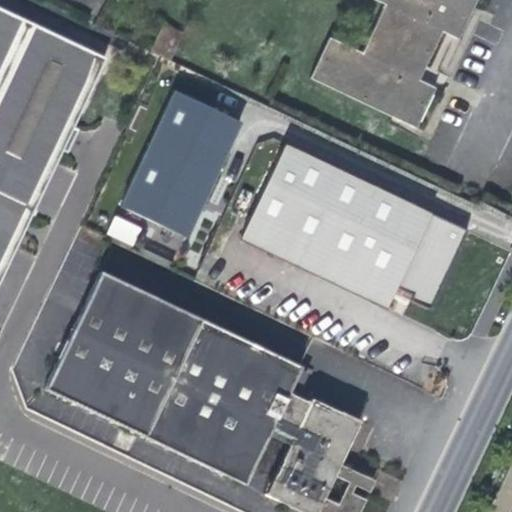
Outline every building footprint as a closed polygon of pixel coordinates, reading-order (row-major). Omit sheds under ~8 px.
[(427,57),(441,29),(455,37),(473,0),(378,0),(385,3),(362,51),(330,36),(310,76),(414,126),(433,85),(417,78),(427,57)] [(0,5),(0,266),(104,56),(0,5)] [(235,117),(172,88),(120,204),(184,232),(209,175),(211,170),(235,117)] [(284,143),(249,216),(393,284),(411,293),(408,299),(425,307),(446,264),(462,230),(284,143)] [(114,214),(105,234),(132,246),(141,226),(114,214)] [(383,304),(393,284),(249,216),(239,236),(362,293),(383,304)] [(88,298),(111,309),(125,280),(102,269),(88,298)] [(357,511),(365,498),(352,492),(348,499),(341,496),(338,502),(324,495),(334,474),(339,462),(360,420),(339,410),(339,411),(311,397),(310,400),(289,390),(301,364),(125,280),(111,309),(88,298),(46,386),(245,482),(271,427),(292,437),(266,492),(288,502),(286,505),(302,511),(306,511),(307,511),(308,511),(357,511)] [(374,479),(339,462),(334,474),(348,481),(341,496),(348,499),(352,492),(355,484),(368,490),(374,479)]
